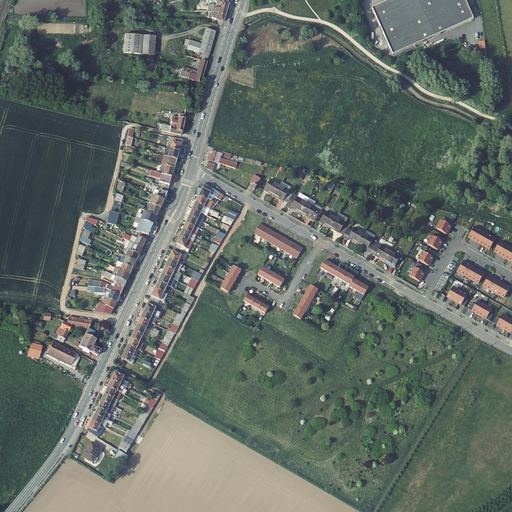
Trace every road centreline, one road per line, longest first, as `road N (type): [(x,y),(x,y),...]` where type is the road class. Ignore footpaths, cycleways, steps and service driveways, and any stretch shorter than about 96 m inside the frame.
road 1 (secondary): [(190,167),(65,441),(10,511)]
road 2 (secondary): [(238,3),(190,167)]
road 3 (residential): [(190,167),(319,241)]
